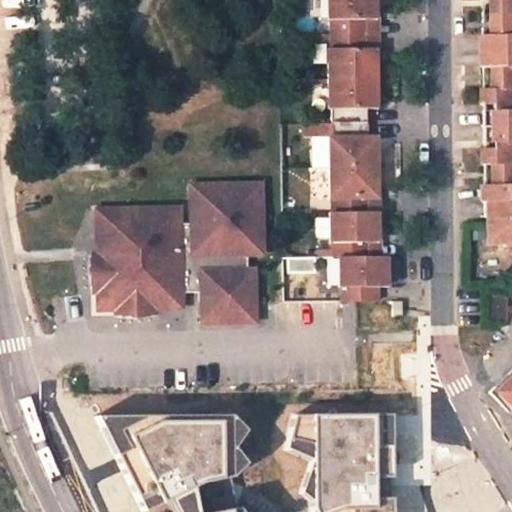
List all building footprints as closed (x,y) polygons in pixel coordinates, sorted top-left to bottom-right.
[(366,19),(366,0),(319,0),(319,19),(322,19),(322,34),(358,33),(358,19),(366,19)] [(511,0),(492,0),(493,36),(478,36),(479,68),(493,68),(493,89),(474,90),(475,104),(488,104),(488,112),(477,113),(478,143),(488,143),(488,151),(478,152),(479,165),(494,165),(495,188),(478,188),(478,218),(488,219),(488,225),(482,226),(482,244),(498,244),(498,250),(511,249),(511,0)] [(358,48),(358,33),(322,34),(322,48),(320,48),(320,78),(367,78),(367,48),(358,48)] [(368,108),(367,78),(320,78),(321,108),(323,108),(323,122),(359,122),(359,108),(368,108)] [(359,137),(359,122),(323,122),(324,137),(321,137),(322,167),(369,167),(368,136),(359,137)] [(369,197),(369,167),(322,167),(322,197),(324,197),(324,212),(360,211),(360,197),(369,197)] [(187,227),(177,226),(176,211),(144,211),(94,213),(94,255),(89,255),(86,275),(90,296),(94,297),(95,302),(105,312),(112,312),(112,318),(132,321),(152,317),(152,311),(179,311),(178,295),(198,295),(198,324),(251,323),(251,271),(251,270),(245,270),(245,258),(259,257),(259,225),(258,186),(257,186),(188,186),(187,210),(187,227)] [(369,241),(369,211),(360,211),(324,212),(322,212),(322,242),(325,242),(325,256),(331,256),(360,256),(361,242),(369,241)] [(334,301),(370,300),(370,286),(379,286),(378,256),(360,256),(331,256),(332,286),(334,286),(334,301)] [(395,316),(395,300),(386,300),(385,316),(395,316)] [(511,384),(501,396),(511,407),(511,384)] [(396,476),(395,413),(297,415),(289,447),(314,459),(302,491),(318,504),(316,511),(395,511),(395,496),(381,497),(380,476),(396,476)] [(235,416),(94,416),(141,511),(244,511),(242,510),(231,511),(230,479),(249,462),(238,449),(251,431),(235,416)]
